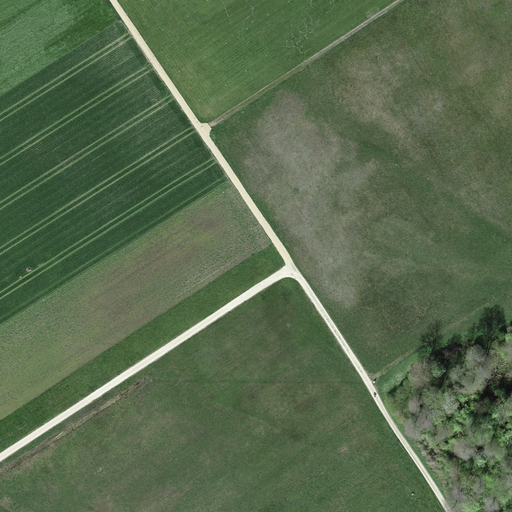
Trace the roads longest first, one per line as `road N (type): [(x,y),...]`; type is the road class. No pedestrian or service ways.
road 1 (track): [(292,266),(0,457)]
road 2 (track): [(292,266),(117,0)]
road 3 (track): [(450,511),(292,266)]
road 4 (track): [(400,0),(201,129)]
